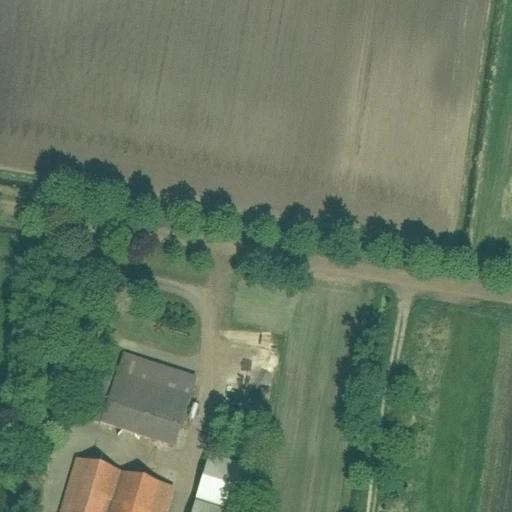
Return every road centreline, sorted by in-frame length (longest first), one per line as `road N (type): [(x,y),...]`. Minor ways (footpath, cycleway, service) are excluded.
road 1 (track): [(511,288),(0,199)]
road 2 (track): [(84,214),(84,268),(212,301),(215,354),(178,511)]
road 3 (track): [(406,269),(373,511)]
